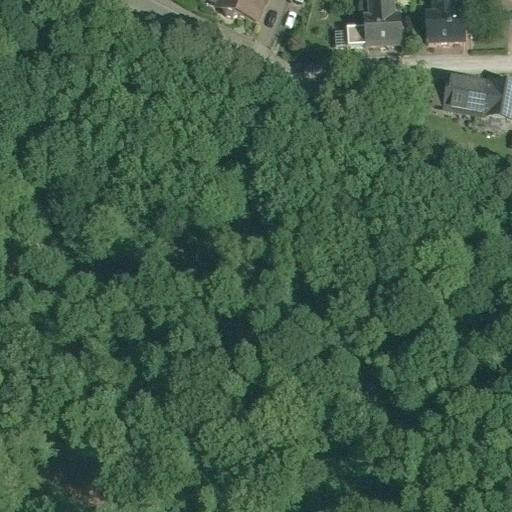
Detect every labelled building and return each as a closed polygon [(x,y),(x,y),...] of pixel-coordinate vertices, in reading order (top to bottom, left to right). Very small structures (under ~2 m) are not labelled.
[(272,0),(217,0),(213,13),(225,17),(222,29),(260,40),(272,3),(272,0)] [(272,0),(272,3),(279,6),(278,8),(303,16),(308,0),(272,0)] [(431,2),(432,24),(426,24),(427,57),(464,55),(463,23),(457,24),(457,1),(453,2),(434,3),(431,2)] [(369,29),(364,29),(365,42),(365,62),(402,61),(401,26),(395,26),(395,7),(368,7),(369,29)] [(365,62),(365,42),(350,43),(351,62),(365,62)] [(483,134),(488,98),(450,93),(443,130),(483,134)] [(511,97),(489,94),(488,98),(483,134),(511,137),(511,97)]
